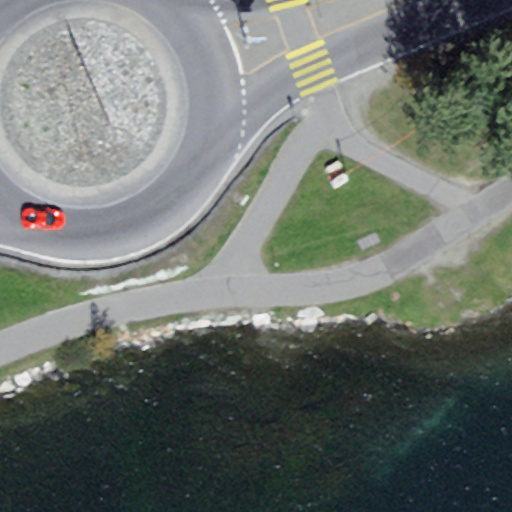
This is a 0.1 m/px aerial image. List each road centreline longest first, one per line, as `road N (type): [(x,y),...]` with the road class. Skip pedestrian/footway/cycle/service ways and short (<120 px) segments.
road 1 (primary): [(201,163),(263,96),(479,0)]
road 2 (primary): [(17,216),(57,231),(99,233),(140,221),(175,197),(201,163)]
road 3 (primary): [(201,163),(214,82),(202,43),(165,0)]
